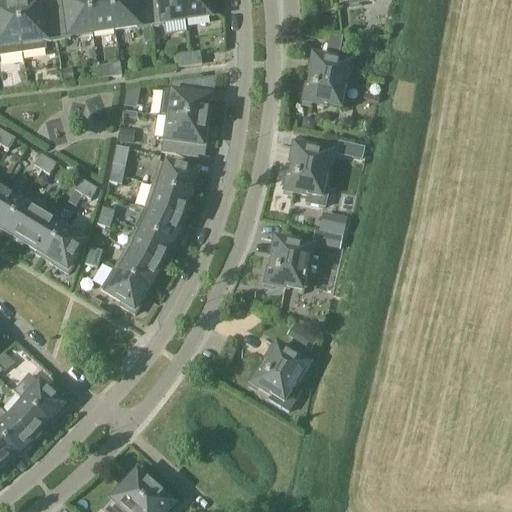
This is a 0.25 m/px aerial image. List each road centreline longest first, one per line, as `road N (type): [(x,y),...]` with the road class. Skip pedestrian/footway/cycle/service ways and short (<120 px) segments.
road 1 (residential): [(124,435),(197,338),(239,242),(268,105),(269,0)]
road 2 (residential): [(242,0),(242,68),(224,202),(186,298),(101,412)]
road 3 (residential): [(101,412),(0,508)]
road 4 (residential): [(101,412),(0,322)]
